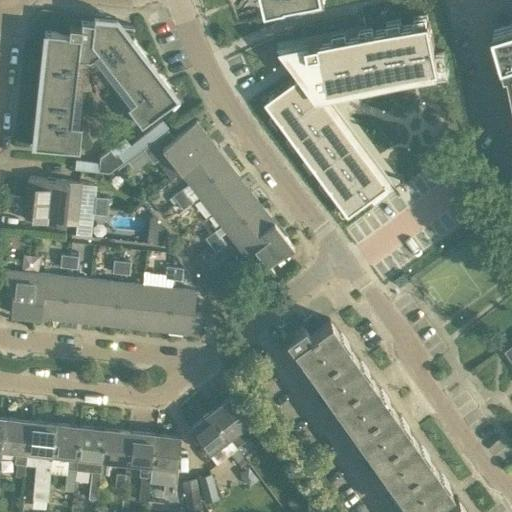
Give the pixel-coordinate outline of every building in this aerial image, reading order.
[(381,21),(290,40),(325,89),(436,65),(425,11),(422,12),(424,18),(411,21),(410,16),(411,16),(410,14),(393,18),(394,25),(382,27),(381,23),(381,21)] [(31,144),(55,147),(78,149),(81,116),(71,115),(79,43),(92,45),(100,55),(106,51),(136,90),(127,97),(145,120),(177,95),(132,37),(133,24),(98,21),(97,27),(91,26),(92,20),(80,19),(80,24),(67,23),(67,31),(44,29),(31,144)] [(498,62),(506,59),(506,60),(511,58),(511,23),(498,27),(500,35),(492,37),(498,62)] [(338,202),(350,218),(394,186),(310,72),(266,104),(277,119),(278,118),(278,117),(282,115),(289,125),(284,129),(295,143),(300,139),(307,149),(302,153),(313,168),(314,167),(314,166),(318,164),(325,174),(320,178),(331,192),(336,188),(343,198),(338,202)] [(74,167),(108,171),(167,125),(162,119),(118,153),(114,153),(109,148),(99,155),(99,162),(75,159),(74,167)] [(195,147),(209,137),(195,119),(173,136),(167,127),(141,147),(152,161),(155,159),(169,177),(179,169),(200,153),(195,147)] [(223,155),(209,137),(195,147),(200,153),(179,169),(193,187),(214,171),(210,166),(223,155)] [(193,187),(209,208),(230,192),(226,186),(239,176),(223,155),(210,166),(214,171),(193,187)] [(132,166),(127,159),(117,167),(122,174),(132,166)] [(28,176),(26,197),(78,201),(80,180),(28,176)] [(209,208),(226,229),(247,213),(242,207),(255,197),(239,176),(226,186),(230,192),(209,208)] [(171,194),(176,200),(186,193),(181,186),(171,194)] [(192,199),(186,193),(176,200),(182,207),(192,199)] [(95,195),(94,204),(108,205),(109,196),(95,195)] [(78,201),(26,197),(24,219),(75,223),(78,201)] [(273,220),(255,197),(242,207),(247,213),(226,229),(243,252),(265,236),(260,230),(273,220)] [(107,213),(108,205),(94,204),(93,212),(107,213)] [(150,210),(147,237),(173,241),(150,210)] [(293,245),(273,220),(260,230),(265,236),(243,252),(263,278),(274,270),(269,264),(293,245)] [(209,243),(219,235),(214,228),(204,236),(209,243)] [(219,235),(209,243),(214,249),(224,242),(219,235)] [(58,264),(67,265),(68,252),(60,252),(58,264)] [(68,252),(67,265),(76,266),(77,253),(68,252)] [(120,271),(121,258),(112,257),(111,270),(120,271)] [(121,258),(120,271),(128,272),(130,259),(121,258)] [(172,277),(173,264),(165,263),(163,276),(172,277)] [(173,264),(172,277),(180,278),(182,265),(173,264)] [(9,312),(40,316),(42,299),(34,298),(37,272),(5,268),(4,281),(12,282),(9,312)] [(65,274),(37,272),(34,298),(42,299),(40,316),(68,319),(70,302),(62,301),(65,274)] [(68,319),(94,322),(96,304),(88,304),(91,277),(65,274),(62,301),(70,302),(68,319)] [(94,322),(120,324),(122,307),(114,306),(117,280),(91,277),(88,304),(96,304),(94,322)] [(143,283),(117,280),(114,306),(122,307),(120,324),(146,327),(147,310),(140,309),(143,283)] [(169,285),(143,283),(140,309),(147,310),(146,327),(171,330),(173,313),(166,312),(169,285)] [(195,288),(169,285),(166,312),(173,313),(171,330),(198,333),(200,311),(193,310),(195,288)] [(318,324),(310,314),(304,318),(305,319),(284,333),(292,343),(297,340),(418,509),(413,511),(416,511),(452,486),(330,316),(318,324)] [(228,394),(208,410),(228,436),(239,427),(247,437),(248,436),(257,447),(264,441),(228,394)] [(228,436),(208,410),(187,425),(207,452),(219,443),(226,453),(229,451),(236,446),(228,436)] [(25,463),(27,451),(26,451),(29,418),(5,415),(1,448),(15,449),(14,461),(16,462),(15,475),(24,476),(25,463)] [(46,499),(51,453),(50,453),(54,420),(29,418),(26,451),(27,451),(25,463),(35,464),(32,497),(46,499)] [(50,453),(51,453),(65,455),(63,467),(66,468),(64,482),(65,482),(64,490),(73,491),(73,483),(77,456),(75,456),(79,423),(54,420),(50,453)] [(104,426),(79,423),(75,456),(77,456),(90,457),(89,469),(91,469),(100,470),(101,459),(100,459),(104,426)] [(125,461),(129,429),(104,426),(100,459),(101,459),(125,461)] [(147,505),(151,464),(154,432),(129,429),(125,461),(140,463),(138,476),(141,476),(137,504),(147,505)] [(180,435),(154,432),(151,464),(165,466),(164,479),(166,479),(165,493),(173,494),(180,435)] [(236,446),(229,451),(237,462),(244,457),(236,446)] [(97,498),(100,470),(91,469),(88,497),(97,498)] [(125,473),(116,472),(115,486),(124,487),(125,473)] [(219,497),(213,472),(198,476),(204,501),(219,497)] [(191,511),(202,510),(196,477),(181,480),(187,511),(191,511)] [(468,511),(457,496),(434,511),(468,511)]
